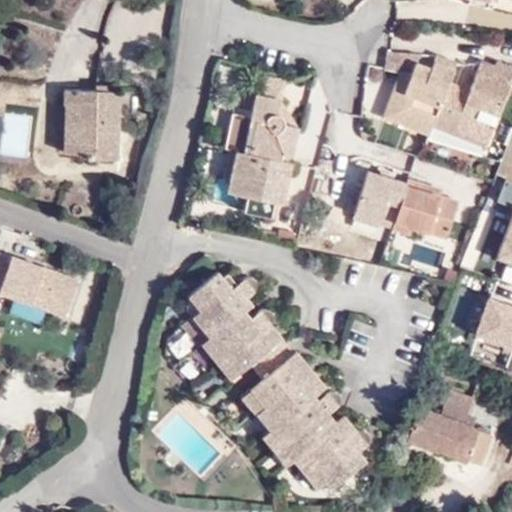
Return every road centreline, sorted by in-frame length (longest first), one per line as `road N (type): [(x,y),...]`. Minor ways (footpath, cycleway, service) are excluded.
road 1 (residential): [(105,463),(201,19)]
road 2 (residential): [(201,19),(351,49)]
